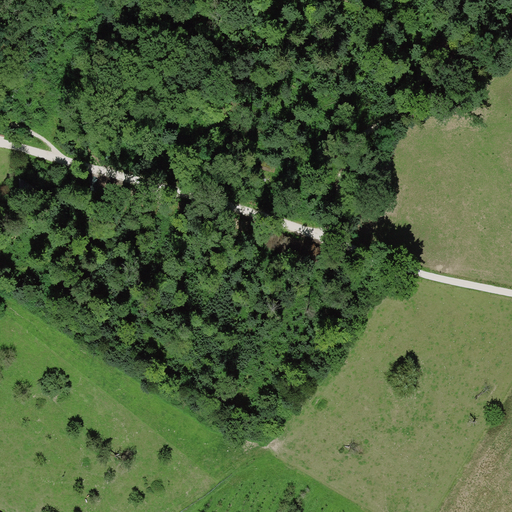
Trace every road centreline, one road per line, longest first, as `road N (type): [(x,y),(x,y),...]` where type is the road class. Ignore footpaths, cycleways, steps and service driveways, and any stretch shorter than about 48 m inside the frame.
road 1 (track): [(333,239),(62,159)]
road 2 (track): [(511,292),(441,278),(333,239)]
